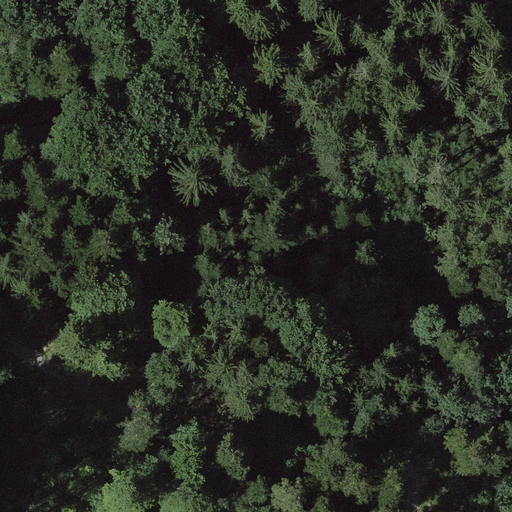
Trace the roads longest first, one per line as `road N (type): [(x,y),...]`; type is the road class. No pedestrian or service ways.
road 1 (track): [(490,437),(405,470),(171,426),(0,344)]
road 2 (track): [(375,0),(215,86),(140,112),(0,141)]
